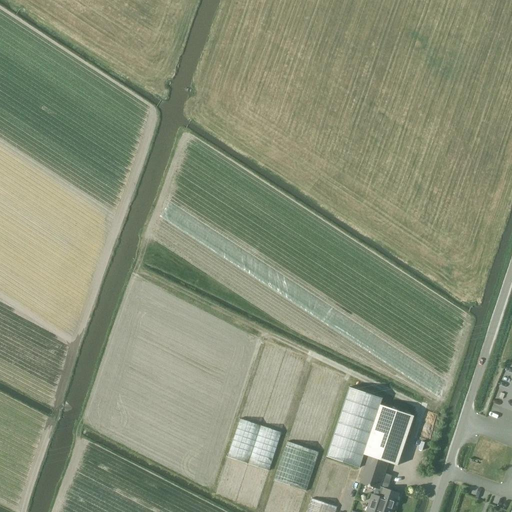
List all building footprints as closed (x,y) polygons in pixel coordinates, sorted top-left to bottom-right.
[(264,343),(253,382),(295,394),(306,355),(264,343)] [(311,365),(300,404),(333,413),(344,374),(311,365)] [(351,387),(326,456),(360,468),(385,399),(351,387)] [(370,457),(361,482),(376,488),(374,494),(372,493),(364,511),(391,511),(399,493),(386,489),(388,483),(391,476),(385,473),(388,464),(388,463),(399,466),(416,417),(383,405),(366,454),(370,456),(370,457)] [(330,496),(327,503),(339,507),(350,467),(331,462),(326,479),(319,477),(315,492),(330,496)]
